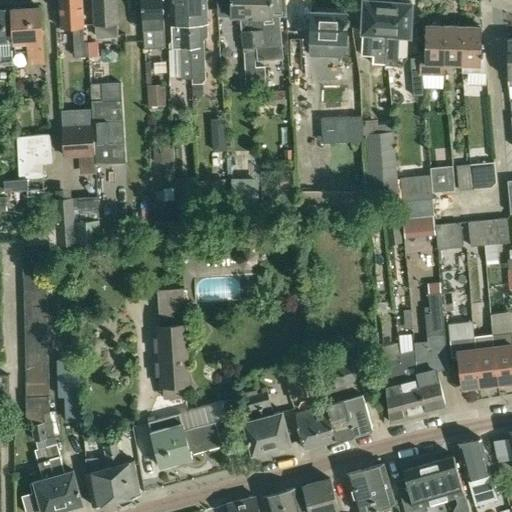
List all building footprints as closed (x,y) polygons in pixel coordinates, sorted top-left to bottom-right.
[(84,42),(81,0),(58,0),(61,28),(72,27),(74,56),(88,55),(87,42),(84,42)] [(115,0),(93,0),(95,37),(117,36),(115,0)] [(140,0),(143,50),(158,49),(163,49),(160,0),(140,0)] [(188,0),(170,0),(171,24),(172,48),(180,48),(181,79),(192,78),(190,48),(188,0)] [(206,0),(188,0),(190,48),(192,78),(192,83),(201,83),(205,79),(203,40),(208,35),(206,0)] [(231,0),(231,16),(240,16),(243,52),(244,52),(246,90),(256,89),(255,67),(255,46),(253,47),(251,16),(250,0),(231,0)] [(250,0),(251,16),(253,47),(255,46),(279,44),(277,15),(272,16),(271,0),(250,0)] [(364,0),(362,32),(361,54),(374,55),(373,62),(385,63),(388,2),(378,1),(377,0),(364,0)] [(397,2),(388,2),(385,63),(385,64),(396,65),(398,35),(409,35),(411,4),(408,3),(405,1),(399,0),(397,2)] [(43,63),(40,7),(12,9),(14,51),(28,51),(29,64),(43,63)] [(4,10),(0,10),(0,62),(0,66),(10,65),(8,39),(5,39),(4,10)] [(311,12),(310,41),(309,53),(344,55),(346,13),(311,12)] [(419,74),(422,74),(443,75),(444,64),(444,25),(427,24),(425,52),(420,52),(420,57),(419,74)] [(462,26),(444,25),(444,64),(461,64),(462,26)] [(461,64),(461,72),(468,73),(486,73),(487,73),(488,57),(488,50),(481,50),(482,27),(463,26),(461,64)] [(424,96),(422,74),(419,74),(420,57),(410,58),(413,96),(424,96)] [(255,67),(256,89),(266,89),(265,66),(255,67)] [(90,103),(92,124),(93,153),(94,162),(124,160),(118,67),(99,69),(101,102),(90,103)] [(151,71),(146,72),(148,106),(166,105),(165,82),(152,83),(151,71)] [(203,84),(192,85),(192,95),(203,95),(203,84)] [(346,92),(348,113),(348,116),(323,118),(324,144),(363,141),(363,135),(365,135),(365,132),(362,91),(346,92)] [(65,154),(79,153),(93,153),(92,124),(63,126),(65,154)] [(394,131),(393,131),(366,133),(371,196),(399,194),(394,131)] [(225,133),(212,133),(213,151),(226,150),(225,133)] [(17,136),(19,178),(43,177),(42,163),(51,163),(49,135),(17,136)] [(292,149),(284,150),(284,158),(292,158),(292,149)] [(154,150),(154,166),(171,166),(171,150),(154,150)] [(495,163),(471,165),(473,188),(491,187),(497,182),(495,163)] [(431,167),(433,192),(455,190),(453,165),(431,167)] [(473,188),(471,165),(457,166),(459,189),(473,188)] [(231,211),(258,212),(258,178),(232,177),(231,211)] [(18,178),(4,180),(5,192),(28,190),(27,179),(18,179),(18,178)] [(225,180),(200,181),(202,213),(227,211),(225,180)] [(197,186),(177,187),(178,206),(198,205),(197,186)] [(368,211),(366,189),(297,187),(299,215),(368,211)] [(72,198),(75,244),(76,246),(99,246),(96,196),(72,198)] [(72,198),(71,198),(54,199),(55,220),(45,220),(46,250),(58,249),(58,244),(75,244),(72,198)] [(433,198),(403,201),(405,219),(435,216),(433,198)] [(175,201),(152,201),(153,224),(175,223),(175,201)] [(434,217),(405,219),(406,232),(435,229),(434,217)] [(496,220),(498,244),(509,243),(507,219),(496,220)] [(22,235),(22,245),(22,257),(46,256),(46,250),(45,220),(41,221),(41,229),(27,230),(28,235),(22,235)] [(496,220),(482,221),(484,245),(486,265),(498,264),(496,244),(498,244),(496,220)] [(484,245),(482,221),(468,222),(470,246),(484,245)] [(449,223),(436,224),(437,248),(451,247),(465,246),(463,222),(449,223)] [(22,257),(23,268),(46,268),(46,256),(22,257)] [(23,268),(23,280),(46,280),(46,268),(23,268)] [(23,280),(23,292),(47,291),(46,280),(23,280)] [(159,336),(153,337),(154,351),(160,351),(160,361),(155,361),(156,376),(161,375),(162,387),(188,386),(188,385),(184,324),(182,287),(157,288),(159,321),(158,322),(158,326),(159,336)] [(23,303),(47,303),(47,291),(23,292),(23,303)] [(433,350),(447,348),(441,292),(429,293),(430,306),(425,307),(429,349),(433,348),(433,350)] [(23,303),(24,315),(47,314),(47,303),(23,303)] [(47,326),(47,314),(24,315),(24,327),(47,326)] [(24,327),(24,338),(48,338),(47,326),(24,327)] [(494,346),(497,384),(511,382),(511,331),(511,332),(492,334),(494,346)] [(474,336),(475,347),(479,386),(497,384),(494,346),(492,334),(488,334),(474,336)] [(452,356),(457,355),(461,388),(479,386),(475,347),(474,336),(450,338),(452,356)] [(48,349),(48,338),(24,338),(24,350),(48,349)] [(339,344),(317,350),(320,363),(342,358),(339,344)] [(49,410),(48,361),(48,349),(24,350),(26,411),(42,410),(49,410)] [(412,417),(426,413),(417,374),(416,360),(415,350),(395,355),(412,417)] [(390,423),(412,417),(395,355),(383,358),(386,383),(390,423)] [(416,360),(417,374),(426,413),(446,408),(433,356),(416,360)] [(350,359),(329,364),(332,376),(342,373),(346,384),(340,386),(354,435),(373,430),(359,380),(356,381),(350,359)] [(322,392),(326,405),(336,440),(354,435),(340,386),(346,384),(342,373),(332,376),(335,388),(322,392)] [(9,374),(0,374),(0,404),(5,404),(11,398),(9,374)] [(291,401),(302,398),(295,375),(284,378),(291,401)] [(266,387),(256,390),(271,449),(278,447),(280,449),(287,447),(288,445),(290,444),(282,412),(273,414),(266,387)] [(265,451),(271,449),(256,390),(245,393),(253,420),(243,422),(252,455),(254,454),(257,455),(264,454),(265,451)] [(81,394),(65,395),(66,419),(82,419),(81,394)] [(336,440),(326,405),(295,413),(305,449),(336,440)] [(43,422),(42,410),(26,411),(26,425),(31,424),(43,422)] [(55,410),(43,413),(48,438),(60,435),(55,410)] [(179,413),(148,422),(151,431),(154,442),(156,452),(161,468),(175,464),(192,460),(190,454),(199,451),(222,445),(215,423),(184,431),(179,413)] [(43,422),(31,424),(34,441),(48,438),(44,422),(43,422)] [(102,446),(108,467),(116,500),(140,493),(133,460),(121,463),(115,438),(110,439),(112,443),(102,446)] [(481,439),(458,443),(475,505),(496,499),(481,439)] [(56,443),(45,446),(62,508),(81,503),(72,470),(64,473),(56,443)] [(33,495),(23,498),(26,511),(40,511),(42,511),(48,511),(62,508),(45,446),(43,447),(34,449),(42,478),(34,481),(34,482),(30,483),(33,495)] [(405,479),(396,481),(405,511),(424,511),(422,504),(454,495),(456,501),(452,508),(453,511),(470,511),(454,456),(403,471),(405,479)] [(93,506),(116,500),(108,467),(97,469),(97,458),(84,459),(85,470),(93,506)] [(384,464),(364,470),(376,511),(387,511),(386,507),(393,505),(392,503),(394,503),(384,464)] [(365,511),(376,511),(364,470),(346,475),(355,511),(359,511),(365,510),(365,511)] [(339,511),(330,479),(304,486),(310,511),(339,511)] [(302,511),(296,488),(279,492),(284,511),(302,511)] [(284,511),(279,492),(263,497),(267,511),(284,511)] [(259,511),(255,498),(255,496),(228,503),(230,511),(259,511)]
